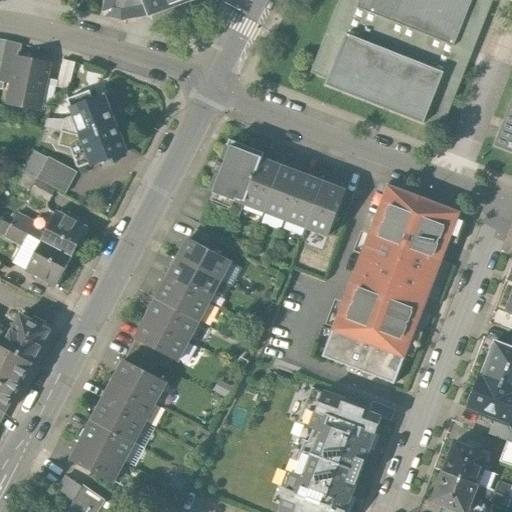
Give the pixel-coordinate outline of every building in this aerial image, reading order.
[(140,0),(100,0),(103,1),(101,15),(105,20),(120,24),(147,19),(140,0)] [(180,10),(175,0),(140,0),(147,19),(148,22),(180,10)] [(206,0),(175,0),(180,10),(206,0)] [(446,129),(494,3),(487,0),(341,0),(310,79),(331,87),(328,94),(423,131),(426,122),(446,129)] [(511,0),(487,0),(494,3),(495,0),(511,0),(511,101),(493,150),(511,157),(511,0)] [(0,79),(12,82),(17,56),(20,42),(5,39),(0,64),(0,79)] [(50,63),(17,56),(12,82),(6,103),(39,111),(42,100),(47,76),(50,63)] [(75,60),(64,57),(58,78),(56,86),(67,89),(75,60)] [(58,78),(47,76),(42,100),(52,102),(56,86),(58,78)] [(70,105),(80,134),(116,121),(105,91),(70,105)] [(116,121),(80,134),(92,165),(128,152),(116,121)] [(234,196),(244,200),(262,153),(264,148),(230,134),(209,188),(214,190),(212,196),(231,204),(234,196)] [(36,176),(48,155),(33,147),(21,168),(36,176)] [(282,161),(262,153),(244,200),(263,208),(282,161)] [(76,170),(48,155),(36,176),(56,187),(64,192),(76,170)] [(263,208),(283,216),(302,169),(282,161),(263,208)] [(302,169),(283,216),(305,225),(324,177),(302,169)] [(48,202),(56,187),(36,176),(28,191),(48,202)] [(324,177),(305,225),(327,233),(345,185),(324,177)] [(459,209),(386,181),(366,234),(439,262),(459,209)] [(209,202),(200,222),(223,232),(231,212),(209,202)] [(18,210),(11,223),(42,238),(46,231),(31,224),(34,218),(18,210)] [(46,231),(42,238),(73,255),(88,227),(56,211),(46,231)] [(0,230),(6,234),(11,223),(0,217),(0,230)] [(468,238),(469,220),(459,220),(458,238),(468,238)] [(38,246),(42,238),(11,223),(6,234),(4,236),(21,245),(24,239),(38,246)] [(219,240),(195,229),(191,239),(214,250),(219,240)] [(404,356),(439,262),(366,234),(330,328),(404,356)] [(173,256),(219,279),(230,258),(214,250),(191,239),(184,235),(173,256)] [(49,281),(57,285),(73,255),(42,238),(38,246),(26,270),(35,274),(32,279),(46,286),(49,281)] [(163,276),(208,299),(219,279),(173,256),(163,276)] [(197,319),(208,299),(163,276),(152,296),(197,319)] [(187,339),(197,319),(152,296),(142,315),(187,339)] [(0,344),(31,361),(48,331),(17,314),(0,344)] [(177,360),(187,339),(142,315),(132,336),(137,339),(161,351),(177,360)] [(253,324),(248,333),(258,338),(262,328),(253,324)] [(393,383),(404,356),(330,328),(320,356),(338,362),(375,376),(393,383)] [(511,344),(493,337),(480,370),(511,382),(511,344)] [(161,351),(137,339),(125,362),(149,375),(161,351)] [(252,347),(242,342),(237,352),(247,358),(252,347)] [(0,343),(0,409),(5,413),(31,361),(0,344),(0,343)] [(109,378),(154,402),(164,383),(149,375),(125,362),(119,359),(109,378)] [(509,423),(511,416),(511,382),(480,370),(466,407),(482,413),(480,419),(493,424),(495,417),(509,423)] [(143,422),(154,402),(109,378),(98,399),(143,422)] [(233,385),(220,378),(214,388),(228,396),(233,385)] [(370,413),(314,393),(293,449),(364,476),(385,419),(370,413)] [(133,441),(143,422),(98,399),(88,418),(133,441)] [(374,404),(370,413),(385,419),(391,421),(395,411),(374,404)] [(122,461),(133,441),(88,418),(77,437),(122,461)] [(212,433),(201,427),(197,436),(207,441),(212,433)] [(491,448),(453,434),(442,465),(479,480),(491,448)] [(77,437),(66,460),(111,483),(122,461),(77,437)] [(511,442),(508,441),(501,460),(511,463),(511,442)] [(283,511),(350,511),(364,476),(293,449),(272,508),(283,511)] [(467,511),(479,480),(442,465),(429,498),(445,503),(442,510),(447,511),(453,511),(456,507),(467,511)] [(186,479),(176,473),(170,484),(181,490),(186,479)] [(511,485),(498,480),(495,489),(511,495),(511,485)] [(97,511),(101,506),(104,502),(81,485),(65,511),(97,511)] [(511,495),(495,489),(492,500),(505,504),(504,508),(511,510),(511,495)]
